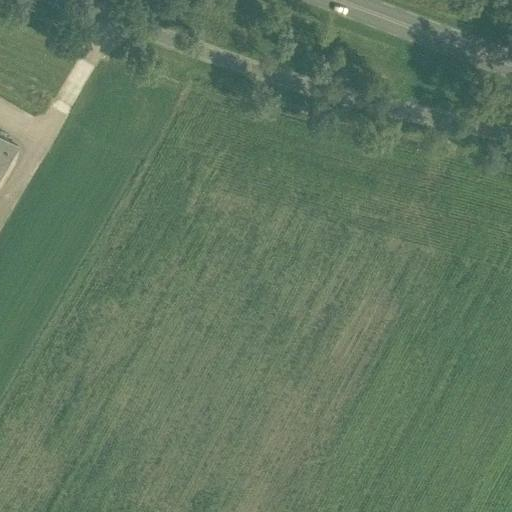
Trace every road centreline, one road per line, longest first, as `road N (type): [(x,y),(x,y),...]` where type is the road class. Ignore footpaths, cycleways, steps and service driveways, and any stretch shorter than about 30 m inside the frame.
road 1 (unclassified): [(511,138),(476,125),(358,110),(55,0)]
road 2 (primary): [(511,66),(330,0)]
